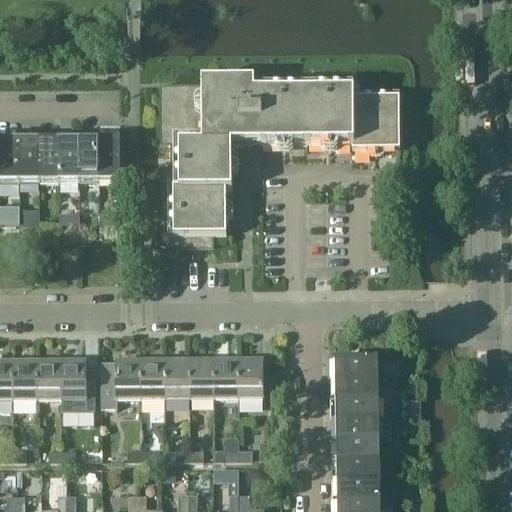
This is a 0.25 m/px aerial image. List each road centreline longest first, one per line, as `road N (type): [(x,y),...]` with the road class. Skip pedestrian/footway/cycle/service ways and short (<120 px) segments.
road 1 (tertiary): [(489,312),(479,4)]
road 2 (residential): [(0,314),(306,313)]
road 3 (tertiary): [(496,511),(489,312)]
road 4 (residential): [(308,511),(306,313)]
